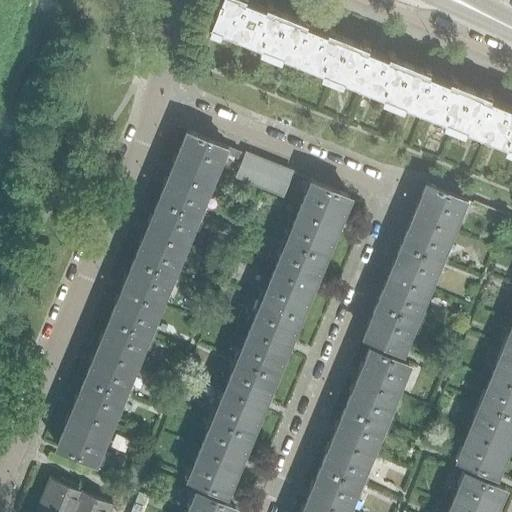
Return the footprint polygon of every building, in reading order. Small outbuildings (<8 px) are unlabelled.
[(380,52),(251,0),(221,0),(206,38),(232,48),(235,42),(511,153),(511,108),(507,107),(509,103),(491,96),(490,100),(481,97),(483,93),(466,86),(464,90),(456,86),(457,83),(440,76),(439,79),(430,76),(432,72),(414,65),(413,69),(404,65),(405,62),(388,55),(387,59),(378,55),(380,52)] [(198,207),(214,167),(219,157),(207,152),(212,140),(185,129),(159,191),(198,207)] [(207,152),(219,157),(229,161),(232,155),(235,156),(237,150),(212,140),(207,152)] [(255,157),(245,153),(235,176),(247,180),(255,157)] [(266,162),(255,157),(247,180),(258,184),(266,162)] [(277,166),(266,162),(258,184),(268,188),(277,166)] [(288,170),(277,166),(268,188),(279,193),(288,170)] [(310,179),(285,239),(323,255),(348,195),(310,179)] [(425,183),(404,233),(442,249),(463,198),(425,183)] [(159,191),(133,254),(171,270),(198,207),(159,191)] [(404,233),(383,282),(422,298),(442,249),(404,233)] [(323,255),(285,239),(260,299),(299,315),(323,255)] [(107,316),(146,332),(171,270),(133,254),(107,316)] [(362,335),(369,338),(400,351),(422,298),(383,282),(362,335)] [(299,315),(260,299),(236,358),(274,373),(299,315)] [(107,316),(80,382),(119,397),(146,332),(107,316)] [(511,318),(502,344),(511,348),(511,318)] [(511,348),(502,344),(478,401),(511,414),(511,348)] [(366,346),(343,403),(383,420),(407,362),(366,346)] [(236,358),(211,418),(249,433),(274,373),(236,358)] [(54,444),(60,447),(106,466),(109,460),(106,458),(108,452),(98,448),(119,397),(80,382),(54,444)] [(455,457),(494,473),(511,429),(511,414),(478,401),(455,457)] [(383,420),(343,403),(318,464),(358,481),(383,420)] [(249,433),(211,418),(186,477),(224,493),(249,433)] [(318,464),(298,511),(344,511),(358,481),(318,464)] [(463,469),(445,511),(491,511),(502,486),(463,469)] [(60,477),(58,480),(48,476),(34,508),(42,511),(105,511),(110,502),(73,486),(74,483),(60,477)] [(194,488),(184,511),(229,511),(233,505),(194,488)]
